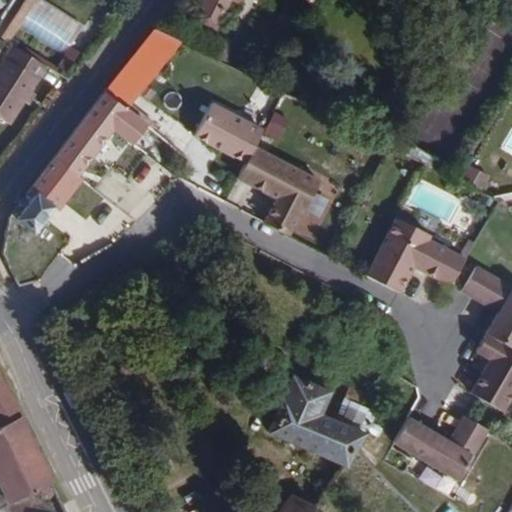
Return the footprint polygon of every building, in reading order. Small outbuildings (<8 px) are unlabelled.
[(32,0),(6,0),(4,4),(0,10),(0,33),(7,39),(32,0)] [(233,0),(234,0),(233,0),(201,0),(193,17),(213,29),(228,0),(233,0)] [(169,31),(184,8),(177,4),(163,28),(169,31)] [(123,104),(179,36),(169,31),(163,28),(155,24),(102,88),(123,104)] [(0,115),(9,121),(46,64),(10,40),(0,55),(0,115)] [(72,58),(78,49),(68,41),(62,51),(72,58)] [(88,153),(125,105),(123,104),(102,88),(27,186),(32,189),(14,214),(30,227),(88,153)] [(259,126),(207,99),(191,132),(243,159),(250,143),(259,126)] [(359,127),(367,110),(352,103),(343,120),(359,127)] [(132,187),(169,139),(125,105),(88,153),(132,187)] [(276,141),(286,118),(271,111),(261,134),(276,141)] [(455,168),(392,129),(384,140),(451,174),(455,168)] [(302,209),(317,178),(250,143),(243,159),(235,174),(275,195),(263,219),(289,232),(299,207),(302,209)] [(463,255),(424,235),(427,230),(393,213),(363,271),(396,289),(412,260),(448,281),(463,255)] [(25,250),(26,246),(22,241),(12,237),(8,239),(4,245),(9,255),(15,257),(18,257),(23,255),(25,250)] [(511,347),(511,286),(472,263),(458,287),(495,308),(482,330),(511,347)] [(511,347),(482,330),(472,347),(486,355),(465,389),(499,408),(511,385),(511,347)] [(342,462),(380,394),(348,380),(332,413),(318,407),(334,366),(316,359),(308,376),(289,369),(265,429),(342,462)] [(0,379),(0,484),(6,498),(48,477),(0,379)] [(454,478),(483,427),(460,413),(444,439),(403,414),(389,439),(454,478)] [(305,511),(313,503),(290,490),(275,511),(305,511)]
